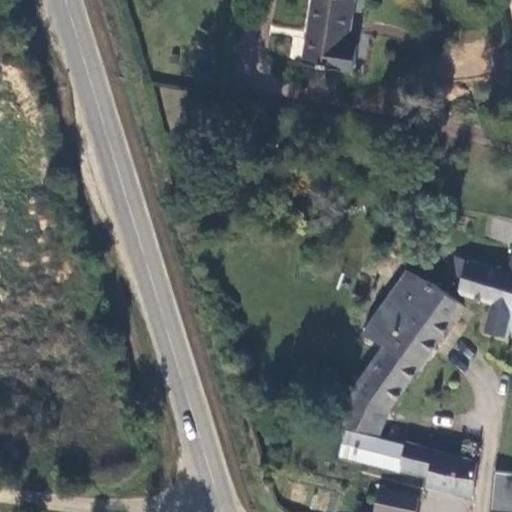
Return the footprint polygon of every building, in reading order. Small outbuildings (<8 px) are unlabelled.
[(346,43),(353,0),(310,0),(301,62),(353,71),(357,45),(346,43)] [(484,33),(446,32),(446,60),(484,60),(484,33)] [(188,153),(201,156),(206,145),(211,115),(196,113),(188,153)] [(511,274),(509,273),(455,258),(451,274),(464,278),(461,290),(462,293),(493,302),(485,331),(503,337),(508,322),(511,322),(511,274)] [(349,391),(336,427),(378,436),(387,414),(461,307),(409,271),(362,334),(383,345),(352,392),(349,391)] [(511,322),(508,322),(503,337),(510,338),(511,331),(511,322)] [(339,457),(398,471),(405,447),(345,433),(339,457)] [(473,498),(474,463),(406,443),(405,447),(398,471),(428,478),(426,488),(473,498)] [(511,511),(511,473),(496,472),(492,511),(500,511),(511,511)] [(414,511),(417,499),(393,493),(378,489),(373,511),(414,511)]
